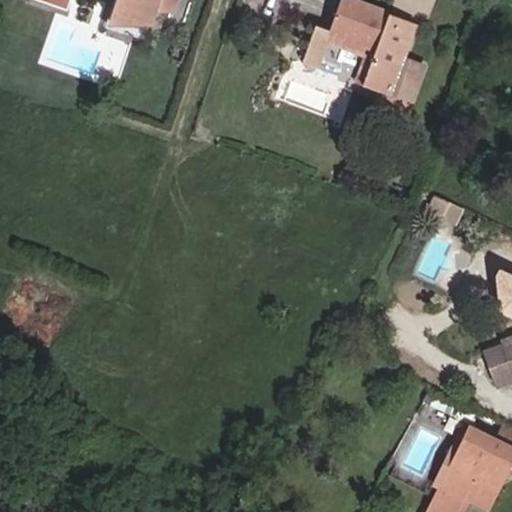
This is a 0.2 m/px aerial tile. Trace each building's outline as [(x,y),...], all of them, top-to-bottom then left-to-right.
[(40,0),(66,8),(69,0),(40,0)] [(171,10),(174,0),(118,0),(110,23),(149,26),(156,5),(171,10)] [(398,68),(412,31),(387,22),(390,14),(350,0),(340,0),(329,31),(328,34),(375,51),(362,85),(388,95),(384,105),(389,106),(387,109),(397,113),(398,110),(406,113),(416,86),(394,78),(398,68)] [(412,31),(414,23),(390,14),(387,22),(412,31)] [(329,31),(315,26),(301,62),(316,68),(326,41),(365,56),(355,83),(362,85),(375,51),(328,34),(329,31)] [(416,86),(419,76),(398,68),(394,78),(416,86)] [(435,196),(428,209),(442,216),(448,202),(435,196)] [(448,202),(442,216),(455,222),(462,208),(448,202)] [(511,337),(502,341),(511,368),(511,337)] [(511,379),(511,368),(502,341),(481,349),(495,386),(511,379)] [(507,471),(511,460),(511,443),(497,436),(471,423),(465,435),(439,487),(426,511),(462,511),(471,496),(486,466),(488,462),(507,471)] [(511,428),(503,424),(497,436),(511,443),(511,460),(507,471),(511,473),(511,428)] [(439,487),(465,435),(458,432),(432,484),(439,487)] [(488,505),(503,475),(486,466),(471,496),(488,505)]
